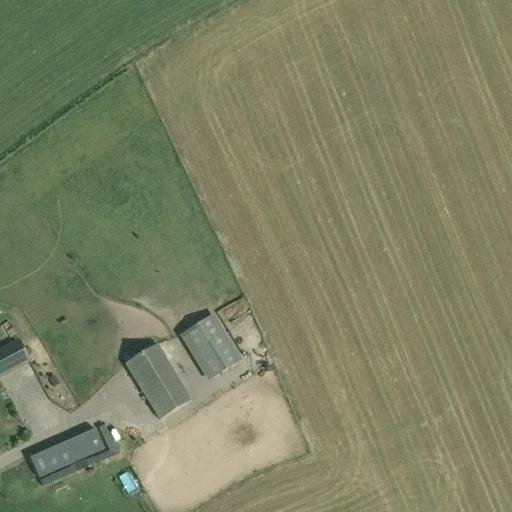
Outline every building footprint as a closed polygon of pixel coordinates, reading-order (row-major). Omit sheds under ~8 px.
[(189,343),(211,377),(230,367),(237,363),(215,326),(189,343)] [(0,377),(29,362),(19,343),(0,352),(0,377)] [(191,402),(158,346),(127,365),(160,421),(191,402)] [(118,423),(97,426),(102,459),(115,457),(113,446),(121,445),(118,423)] [(72,459),(100,447),(91,427),(64,439),(72,459)] [(40,453),(47,470),(71,460),(63,442),(40,453)]
